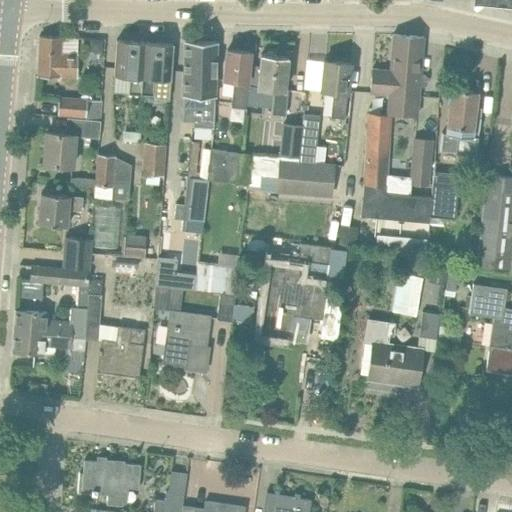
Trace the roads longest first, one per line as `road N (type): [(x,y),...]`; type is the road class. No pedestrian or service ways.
road 1 (residential): [(511,35),(420,15),(11,12)]
road 2 (residential): [(511,482),(50,416)]
